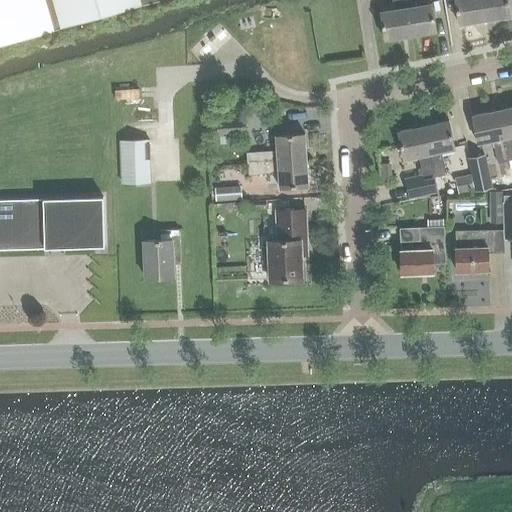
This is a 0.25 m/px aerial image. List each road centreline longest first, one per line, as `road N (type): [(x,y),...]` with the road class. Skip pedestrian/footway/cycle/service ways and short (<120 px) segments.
road 1 (residential): [(363,348),(344,97),(511,66)]
road 2 (tertiary): [(0,359),(363,348)]
road 3 (tertiary): [(363,348),(511,345)]
